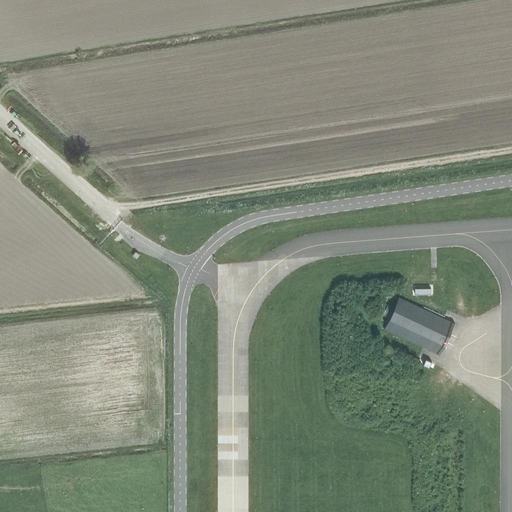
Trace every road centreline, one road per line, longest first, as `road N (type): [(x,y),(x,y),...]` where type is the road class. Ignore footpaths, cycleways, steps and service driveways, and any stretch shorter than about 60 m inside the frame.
road 1 (track): [(511,149),(101,207)]
road 2 (unclassified): [(511,180),(255,219),(212,244),(193,270)]
road 3 (unclassified): [(193,270),(133,238),(0,114)]
road 4 (unclassified): [(193,270),(180,320),(179,511)]
